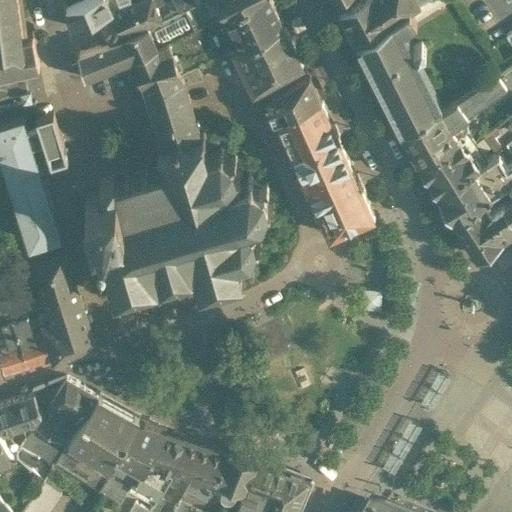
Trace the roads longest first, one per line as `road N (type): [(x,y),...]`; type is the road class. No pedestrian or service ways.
road 1 (residential): [(352,480),(423,351),(431,274),(405,188),(306,0)]
road 2 (residential): [(124,354),(77,359),(0,385)]
road 3 (residential): [(352,480),(232,436)]
